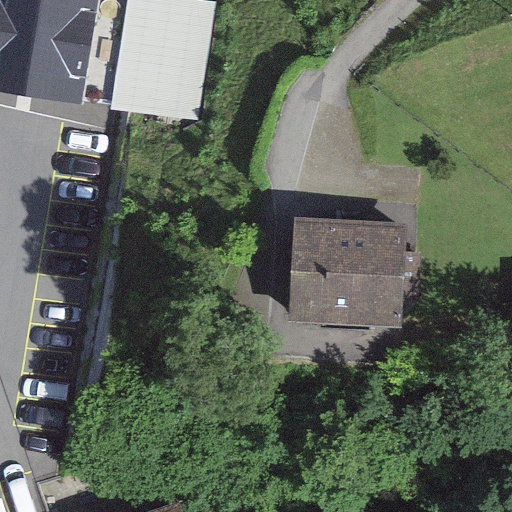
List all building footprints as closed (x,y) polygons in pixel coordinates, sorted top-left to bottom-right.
[(223,2),(213,0),(0,0),(0,88),(201,124),(223,2)] [(459,221),(330,208),(319,315),(447,329),(459,221)] [(0,388),(0,464),(22,457),(0,388)] [(0,511),(36,501),(22,457),(0,464),(0,511)] [(181,511),(175,495),(126,511),(181,511)]
